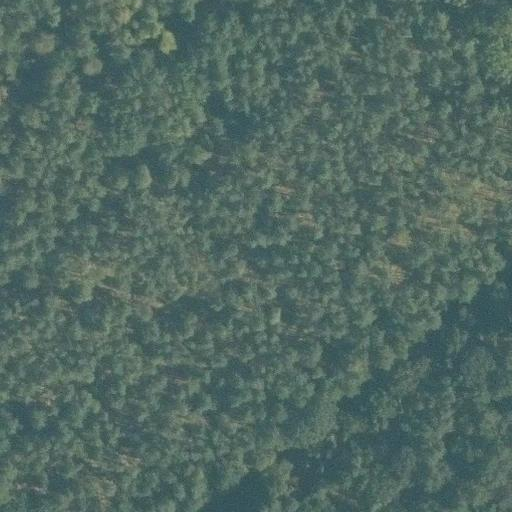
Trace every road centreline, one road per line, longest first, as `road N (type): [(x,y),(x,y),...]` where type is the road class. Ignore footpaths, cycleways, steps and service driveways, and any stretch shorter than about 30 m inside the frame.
road 1 (track): [(511,263),(189,511)]
road 2 (track): [(86,511),(0,391)]
